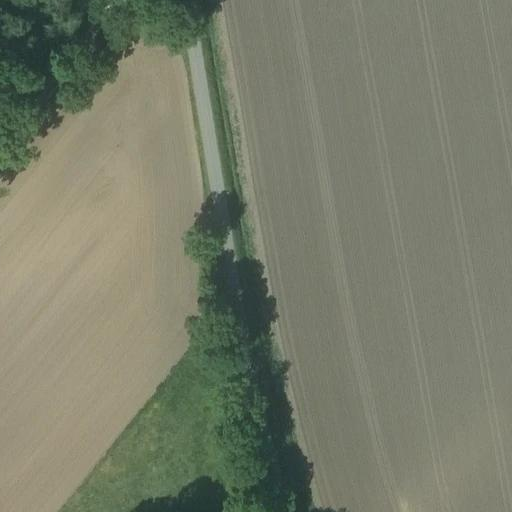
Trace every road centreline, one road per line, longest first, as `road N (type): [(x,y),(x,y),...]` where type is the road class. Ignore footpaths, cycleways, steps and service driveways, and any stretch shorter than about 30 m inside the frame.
road 1 (unclassified): [(286,511),(237,310),(184,0)]
road 2 (track): [(0,146),(124,0)]
